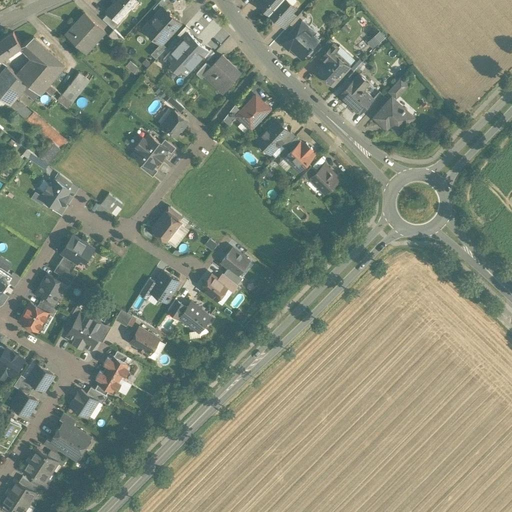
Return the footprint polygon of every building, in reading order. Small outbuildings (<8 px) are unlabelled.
[(137,0),(116,0),(113,3),(112,2),(106,9),(108,12),(117,20),(118,20),(130,6),(131,7),(138,0),(137,0)] [(280,0),(261,0),(260,2),(259,1),(259,2),(258,2),(270,12),(280,0)] [(288,0),(280,0),(270,12),(281,22),(281,21),(290,11),(291,12),(291,11),(295,6),(288,0)] [(163,6),(144,26),(144,27),(146,25),(154,33),(153,34),(161,42),(162,42),(180,22),(170,12),(169,13),(163,7),(163,6)] [(290,11),(281,21),(281,22),(286,27),(290,23),(296,16),(291,11),(291,12),(290,11)] [(296,16),(290,23),(294,27),(301,20),(305,16),(300,11),(296,16)] [(117,20),(108,12),(102,18),(114,28),(120,22),(118,20),(117,20)] [(85,13),(66,33),(86,51),(104,31),(85,13)] [(301,20),(294,27),(282,40),(289,47),(290,46),(303,57),(309,49),(310,50),(312,48),(318,41),(306,29),(308,26),(301,20)] [(370,37),(379,29),(371,20),(362,28),(370,37)] [(182,38),(189,30),(185,26),(177,34),(182,38)] [(114,28),(108,35),(119,44),(124,38),(114,28)] [(380,28),(367,40),(374,47),(386,35),(380,28)] [(182,38),(163,59),(183,77),(210,49),(189,30),(182,38)] [(13,31),(0,40),(0,60),(22,45),(22,44),(13,31)] [(64,63),(33,36),(22,44),(22,45),(27,49),(25,50),(32,58),(53,76),(64,63)] [(328,39),(318,50),(326,58),(333,51),(337,47),(328,39)] [(161,42),(151,53),(156,57),(166,46),(162,42),(161,42)] [(326,58),(316,68),(331,82),(340,73),(341,74),(349,66),(333,51),(326,58)] [(240,71),(222,54),(210,66),(205,72),(206,72),(224,90),(231,82),(231,81),(240,71)] [(32,58),(17,74),(28,82),(39,93),(43,88),(48,82),(53,76),(32,58)] [(206,62),(196,72),(201,77),(206,72),(205,72),(210,66),(206,62)] [(17,74),(7,66),(0,73),(0,85),(15,98),(23,89),(28,82),(17,74)] [(357,66),(348,76),(352,79),(359,72),(360,72),(362,70),(357,66)] [(79,72),(62,93),(61,93),(57,100),(67,108),(89,80),(79,72)] [(373,97),(363,88),(369,81),(360,72),(359,72),(352,79),(340,93),(360,111),(373,97)] [(400,77),(388,90),(396,97),(408,84),(400,77)] [(28,82),(23,89),(34,98),(39,93),(28,82)] [(61,93),(48,82),(43,88),(57,100),(61,93)] [(15,98),(0,85),(0,95),(10,104),(26,119),(33,111),(15,98)] [(269,108),(256,94),(241,110),(237,114),(250,127),(269,108)] [(184,107),(171,95),(167,99),(180,111),(184,107)] [(404,107),(392,96),(373,116),(380,122),(382,120),(389,125),(398,132),(404,126),(404,127),(412,118),(403,111),(406,109),(405,108),(404,107)] [(235,104),(223,118),(229,123),(237,114),(241,110),(235,104)] [(188,120),(175,109),(172,109),(169,113),(169,115),(166,119),(164,119),(162,123),(162,125),(175,136),(180,129),(181,130),(187,122),(187,121),(188,120)] [(67,141),(33,111),(26,119),(52,141),(39,157),(48,164),(67,141)] [(276,118),(257,138),(260,141),(259,143),(259,147),(262,150),(266,150),(267,148),(271,151),(281,141),(290,132),(289,131),(286,128),(286,124),(283,122),(279,122),(276,118)] [(290,132),(281,141),(286,145),(295,136),(290,130),(289,131),(290,132)] [(161,143),(149,133),(145,138),(143,137),(136,144),(139,146),(134,153),(144,161),(152,167),(153,166),(157,161),(158,162),(164,154),(163,153),(166,149),(167,148),(161,143)] [(295,136),(286,145),(291,150),(301,140),(295,136)] [(176,147),(165,138),(161,143),(167,148),(166,149),(171,152),(176,147)] [(304,144),(301,140),(291,150),(288,154),(294,160),(291,163),(298,170),(314,153),(311,150),(312,148),(306,142),(304,144)] [(152,167),(144,161),(140,166),(153,176),(158,169),(153,166),(152,167)] [(338,178),(324,163),(317,171),(311,177),(311,178),(325,191),(333,183),(334,184),(336,184),(338,182),(338,180),(337,179),(338,178)] [(311,165),(303,174),(309,180),(311,178),(311,177),(317,171),(311,165)] [(72,182),(59,173),(55,179),(68,187),(72,182)] [(55,179),(54,178),(51,183),(50,182),(44,191),(46,192),(43,197),(58,207),(61,202),(62,203),(68,194),(67,193),(70,188),(68,187),(55,179)] [(124,204),(109,193),(101,203),(116,215),(124,204)] [(182,215),(170,206),(169,206),(166,210),(166,212),(167,213),(167,212),(178,220),(182,215)] [(178,220),(167,212),(167,213),(160,222),(158,221),(156,222),(153,226),(153,229),(168,240),(181,223),(178,220)] [(93,247),(73,234),(62,251),(64,253),(77,262),(79,258),(81,258),(85,260),(87,257),(90,256),(92,253),(91,250),(93,247)] [(249,260),(233,247),(222,261),(228,266),(238,274),(238,273),(249,260)] [(77,262),(64,253),(59,262),(71,270),(77,262)] [(71,270),(59,262),(54,270),(60,273),(72,280),(76,273),(71,270)] [(238,274),(228,266),(223,273),(237,284),(243,277),(238,273),(238,274)] [(11,275),(0,267),(0,276),(4,279),(3,280),(6,282),(11,275)] [(156,282),(150,290),(151,291),(166,300),(168,298),(170,296),(169,295),(170,294),(172,294),(175,288),(175,287),(179,280),(166,272),(163,270),(156,282)] [(57,278),(47,273),(43,279),(44,280),(42,283),(41,283),(37,291),(45,295),(55,301),(65,284),(65,283),(57,278)] [(72,280),(60,273),(57,278),(65,283),(65,284),(69,286),(72,280)] [(219,279),(212,273),(201,288),(216,300),(227,286),(219,279)] [(237,284),(223,273),(219,279),(227,286),(232,290),(237,284)] [(149,277),(139,292),(147,297),(151,291),(150,290),(156,282),(149,277)] [(55,301),(45,295),(42,301),(55,308),(58,302),(55,301)] [(175,298),(168,310),(178,317),(179,315),(186,307),(175,298)] [(42,301),(41,300),(37,306),(48,312),(48,313),(53,315),(56,309),(42,301)] [(210,316),(191,301),(186,307),(179,315),(191,325),(191,327),(208,326),(207,320),(210,316)] [(37,306),(30,302),(20,319),(39,329),(48,313),(48,312),(37,306)] [(76,306),(67,322),(72,325),(81,311),(80,309),(76,306)] [(132,315),(121,309),(115,319),(126,325),(132,315)] [(101,321),(86,312),(85,314),(81,312),(81,311),(72,325),(67,335),(74,339),(72,342),(77,344),(78,345),(82,347),(82,348),(83,348),(84,345),(91,349),(97,339),(105,325),(104,325),(100,323),(101,321)] [(105,325),(97,339),(102,342),(111,326),(107,324),(105,325)] [(159,338),(139,326),(130,342),(139,347),(139,350),(142,352),(144,350),(150,353),(159,338)] [(24,359),(6,347),(5,349),(0,356),(0,366),(1,367),(0,367),(0,375),(3,377),(7,372),(13,375),(24,359)] [(128,356),(117,350),(114,355),(125,361),(128,356)] [(114,355),(113,355),(111,358),(107,356),(104,363),(107,365),(105,369),(121,378),(123,374),(125,376),(129,369),(127,367),(129,364),(125,361),(114,355)] [(38,363),(28,379),(36,384),(44,389),(55,373),(38,363)] [(121,378),(105,369),(103,372),(100,370),(96,377),(99,379),(97,383),(98,383),(109,389),(113,391),(115,388),(117,390),(121,383),(119,381),(121,378)] [(32,389),(36,384),(28,379),(21,374),(17,380),(32,389)] [(29,394),(32,389),(17,380),(14,385),(21,389),(29,394)] [(109,389),(98,383),(95,388),(106,395),(109,389)] [(107,395),(91,386),(87,392),(98,400),(97,400),(102,403),(107,395)] [(21,389),(11,404),(28,415),(37,400),(29,394),(21,389)] [(87,392),(81,389),(79,392),(77,392),(73,397),(75,398),(70,405),(87,416),(97,400),(98,400),(87,392)] [(75,419),(64,412),(60,418),(64,421),(64,420),(72,425),(75,419)] [(3,430),(0,434),(0,448),(1,449),(3,446),(6,448),(21,425),(10,418),(3,430)] [(64,421),(59,428),(58,428),(55,433),(56,433),(51,440),(50,441),(58,446),(76,458),(90,436),(72,425),(64,420),(64,421)] [(58,446),(50,441),(51,440),(47,438),(44,444),(51,449),(55,451),(58,446)] [(47,454),(36,447),(29,458),(51,471),(57,461),(58,461),(47,454)] [(55,451),(51,449),(47,454),(58,461),(57,461),(62,464),(66,459),(55,451)] [(29,458),(22,468),(33,476),(44,482),(51,471),(29,458)] [(30,481),(22,476),(19,481),(34,491),(37,486),(30,481)] [(44,482),(33,476),(30,481),(37,486),(45,491),(49,485),(44,482)] [(19,481),(16,479),(9,490),(29,503),(36,492),(34,491),(19,481)] [(22,511),(29,503),(9,490),(2,500),(5,503),(19,511),(22,511)] [(19,511),(5,503),(2,508),(7,511),(19,511)]
